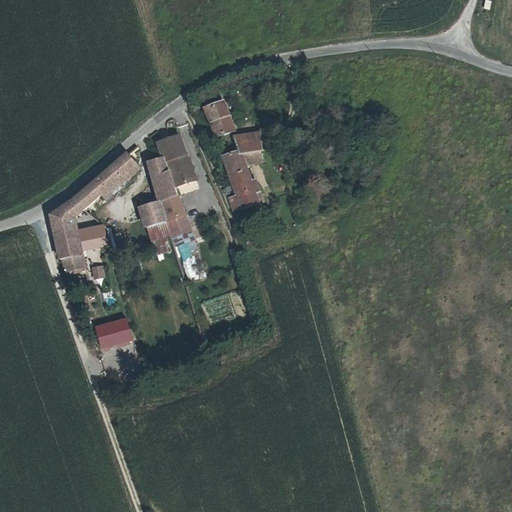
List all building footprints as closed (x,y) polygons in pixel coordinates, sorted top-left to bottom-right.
[(207,102),(218,139),(239,133),(229,103),(224,105),(221,97),(207,102)] [(266,150),(270,149),(264,132),(241,139),(246,153),(266,150)] [(189,154),(185,143),(185,141),(184,136),(164,142),(168,158),(169,163),(175,185),(192,180),(190,171),(194,170),(191,159),(187,160),(186,155),(189,154)] [(270,149),(266,150),(269,165),(282,162),(281,155),(280,147),(270,149)] [(61,259),(67,275),(87,271),(84,253),(81,240),(77,220),(139,167),(133,152),(105,178),(53,217),(61,259)] [(251,170),(246,153),(230,158),(235,175),(251,170)] [(168,158),(162,160),(152,163),(162,200),(163,204),(179,200),(175,185),(169,163),(168,158)] [(234,202),(237,212),(261,203),(257,192),(262,190),(258,179),(254,180),(251,170),(235,175),(243,199),(234,202)] [(277,195),(286,191),(282,181),(273,185),(277,195)] [(257,192),(261,203),(266,202),(262,190),(257,192)] [(168,223),(163,204),(162,200),(142,206),(148,229),(153,227),(168,223)] [(163,204),(168,223),(184,218),(179,200),(163,204)] [(168,223),(171,235),(187,231),(184,218),(168,223)] [(168,223),(153,227),(157,246),(173,242),(171,235),(168,223)] [(81,240),(84,253),(111,247),(108,233),(81,240)] [(103,264),(91,266),(93,279),(105,277),(103,264)]
